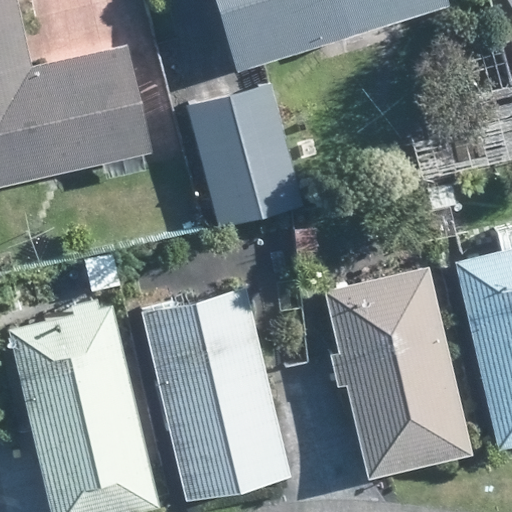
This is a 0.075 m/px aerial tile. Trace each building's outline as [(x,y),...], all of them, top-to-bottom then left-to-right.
[(0,0),(0,184),(148,151),(157,148),(134,43),(42,65),(26,0),(0,0)] [(400,19),(456,3),(454,0),(223,0),(245,67),(264,61),(324,43),(400,19)] [(511,81),(511,55),(509,46),(507,38),(463,52),(475,92),(511,81)] [(193,109),(223,223),(306,201),(278,87),(271,89),(193,109)] [(447,205),(460,202),(454,182),(430,189),(436,209),(447,205)] [(301,228),(302,250),(320,249),(319,226),(301,228)] [(511,444),(511,226),(502,228),(506,240),(508,248),(462,259),(505,446),(511,444)] [(187,285),(221,282),(219,254),(185,257),(187,285)] [(125,282),(122,263),(121,258),(92,262),(97,286),(113,283),(125,282)] [(374,475),(383,473),(477,451),(434,264),(351,283),(331,287),(344,350),(333,351),(341,382),(352,381),(374,475)] [(271,368),(269,360),(252,284),(147,309),(192,496),(230,487),(274,476),(296,472),(271,368)] [(55,488),(60,511),(114,511),(165,499),(116,304),(15,329),(39,424),(55,488)]
